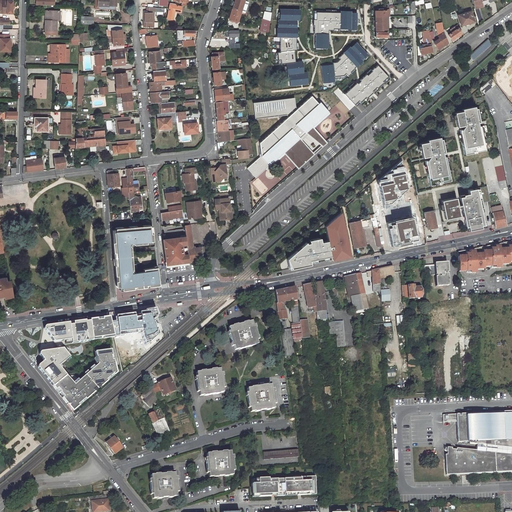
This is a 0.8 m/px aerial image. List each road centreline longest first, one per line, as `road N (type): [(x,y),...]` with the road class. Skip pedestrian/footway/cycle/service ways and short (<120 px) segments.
road 1 (residential): [(207,287),(212,259),(418,73)]
road 2 (residential): [(511,402),(400,407),(405,491),(511,485)]
road 3 (secondary): [(511,230),(284,280)]
road 4 (residential): [(152,160),(208,148),(201,39),(216,0)]
road 5 (residential): [(109,470),(245,426),(291,423)]
road 6 (residential): [(18,177),(23,0)]
road 7 (residential): [(136,0),(152,160)]
road 8 (residential): [(102,166),(114,306)]
road 9 (residential): [(164,294),(152,160)]
